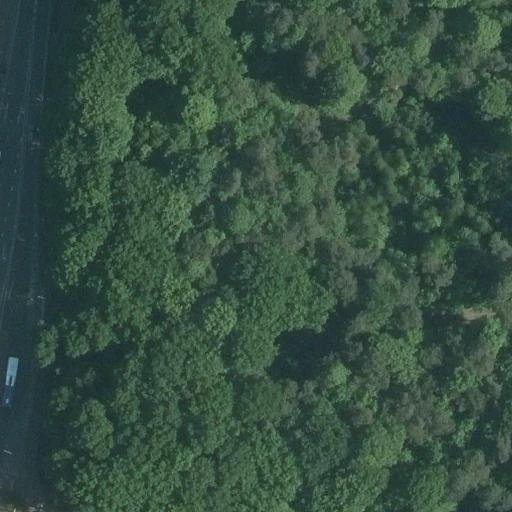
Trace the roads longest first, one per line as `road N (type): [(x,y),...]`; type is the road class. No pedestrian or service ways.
road 1 (primary): [(36,0),(9,204)]
road 2 (primary): [(0,401),(14,312),(9,204)]
